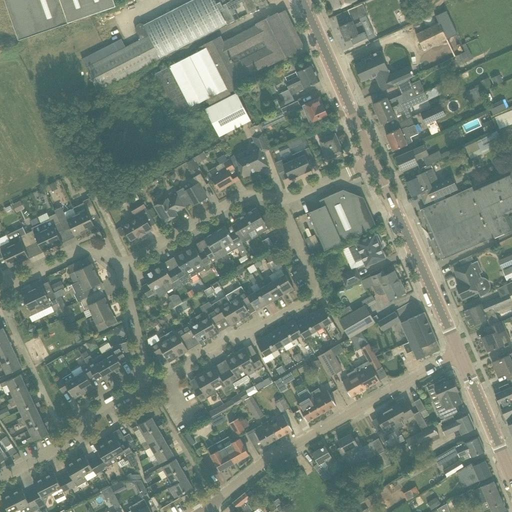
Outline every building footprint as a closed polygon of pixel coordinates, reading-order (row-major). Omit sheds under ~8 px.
[(113,0),(4,0),(19,40),(115,6),(113,0)] [(192,0),(187,2),(204,36),(238,18),(235,13),(232,15),(230,12),(226,4),(226,3),(224,0),(192,0)] [(232,15),(235,13),(232,6),(238,3),(236,0),(234,0),(230,2),(230,1),(226,3),(226,4),(230,12),(232,15)] [(236,0),(238,3),(238,4),(242,2),(248,14),(259,9),(268,4),(266,0),(236,0)] [(330,0),(335,9),(355,0),(330,0)] [(161,58),(204,36),(187,2),(144,25),(149,35),(161,57),(161,58)] [(352,21),(339,27),(345,41),(351,39),(354,46),(363,42),(375,37),(371,27),(366,16),(368,15),(363,4),(357,6),(348,10),(352,21)] [(446,11),(435,16),(439,24),(446,39),(457,34),(446,11)] [(286,26),(282,18),(273,22),(274,22),(232,43),(227,46),(243,77),(268,65),(266,61),(265,59),(270,56),(271,59),(273,62),(298,50),(286,26)] [(416,35),(423,51),(447,40),(446,39),(439,24),(416,35)] [(81,59),(97,91),(161,57),(149,35),(144,25),(135,29),(140,39),(101,60),(97,52),(81,59)] [(468,61),(464,51),(456,55),(460,64),(468,61)] [(362,61),(355,65),(362,81),(370,77),(370,79),(376,77),(378,75),(388,71),(380,52),(376,53),(376,52),(373,53),(374,55),(362,60),(362,61)] [(289,89),(279,94),(284,105),(294,100),(291,95),(305,88),(304,88),(310,85),(319,81),(312,65),(303,69),(296,72),(298,76),(285,82),(289,89)] [(378,75),(376,77),(382,91),(397,84),(399,83),(395,73),(389,75),(388,71),(378,75)] [(500,75),(492,79),(494,85),(502,81),(500,75)] [(377,114),(406,101),(416,97),(408,79),(397,84),(401,95),(388,101),(386,98),(373,104),(377,114)] [(478,89),(470,90),(471,99),(479,98),(478,89)] [(236,93),(232,95),(229,91),(208,102),(210,106),(205,109),(219,136),(250,120),(236,93)] [(425,93),(416,97),(406,101),(377,114),(381,124),(396,117),(398,123),(412,116),(409,108),(428,100),(425,93)] [(317,99),(302,105),(303,108),(309,122),(326,114),(323,106),(322,107),(318,99),(317,100),(317,99)] [(489,106),(493,114),(506,107),(502,99),(489,106)] [(261,122),(260,124),(262,129),(271,125),(285,118),(283,115),(301,106),(298,100),(280,108),(282,112),(268,119),(261,122)] [(440,104),(421,113),(425,124),(445,115),(440,104)] [(493,116),(498,128),(511,122),(511,110),(511,109),(493,116)] [(490,120),(482,123),(484,131),(493,127),(490,120)] [(418,133),(414,124),(400,130),(399,129),(395,130),(386,134),(393,150),(402,146),(412,142),(410,137),(418,133)] [(269,149),(265,141),(262,133),(263,133),(259,125),(249,128),(252,137),(252,138),(256,147),(250,150),(252,155),(238,161),(240,168),(244,176),(258,170),(258,171),(259,171),(258,169),(260,168),(261,170),(269,166),(262,152),(269,149)] [(335,134),(319,141),(327,159),(343,152),(335,134)] [(300,145),(306,142),(304,136),(297,139),(300,145)] [(470,159),(482,153),(481,151),(477,142),(465,148),(470,159)] [(453,149),(447,151),(441,154),(439,151),(428,156),(427,153),(423,145),(405,153),(396,157),(402,171),(411,167),(416,164),(414,159),(421,155),(426,165),(454,152),(453,149)] [(309,147),(292,155),(295,161),(301,174),(311,169),(307,160),(313,157),(309,147)] [(198,164),(207,158),(203,152),(194,157),(198,164)] [(220,164),(227,160),(224,155),(217,159),(220,164)] [(295,161),(292,155),(275,163),(279,172),(285,170),(289,179),(301,174),(295,161)] [(229,160),(234,168),(239,166),(233,156),(229,159),(229,160)] [(192,158),(186,162),(192,170),(197,167),(192,158)] [(228,172),(234,168),(229,160),(229,159),(227,160),(220,164),(215,167),(219,174),(212,178),(219,190),(234,182),(228,172)] [(424,203),(457,189),(452,178),(439,183),(433,168),(432,168),(431,165),(423,168),(424,172),(407,179),(408,181),(406,182),(412,196),(420,192),(424,203)] [(444,259),(454,255),(493,237),(497,244),(511,237),(511,225),(508,215),(511,213),(511,172),(511,170),(485,181),(475,186),(422,209),(423,209),(445,258),(444,258),(444,259)] [(182,189),(176,192),(178,195),(185,206),(191,203),(193,206),(207,197),(201,188),(207,184),(202,176),(200,173),(187,181),(191,187),(184,191),(182,189)] [(483,175),(472,180),(475,186),(485,181),(483,175)] [(326,205),(342,242),(370,229),(369,227),(374,225),(363,201),(355,197),(349,194),(349,195),(342,192),(321,201),(323,206),(326,205)] [(185,207),(185,206),(178,195),(169,201),(167,198),(154,206),(159,214),(164,222),(174,217),(172,214),(185,207)] [(74,211),(76,215),(84,231),(95,226),(90,217),(97,214),(90,199),(83,202),(84,204),(73,209),(74,211)] [(18,201),(13,204),(15,210),(16,211),(24,208),(20,200),(18,201)] [(131,240),(138,236),(139,237),(146,233),(152,229),(145,217),(150,214),(142,200),(129,207),(135,218),(122,225),(127,232),(131,240)] [(308,212),(325,250),(342,242),(326,205),(323,206),(308,212)] [(76,215),(67,219),(61,207),(54,210),(56,214),(58,218),(64,230),(70,226),(75,236),(84,231),(76,215)] [(265,231),(273,226),(266,213),(261,216),(256,207),(245,214),(254,228),(257,234),(258,235),(265,231)] [(64,230),(58,218),(56,214),(49,217),(50,219),(41,223),(52,247),(61,242),(57,233),(64,230)] [(238,226),(233,229),(236,234),(242,243),(257,234),(254,228),(245,214),(235,220),(238,226)] [(302,231),(308,229),(304,215),(297,217),(302,231)] [(31,228),(32,231),(26,234),(31,245),(38,242),(42,251),(52,247),(41,223),(31,228)] [(122,225),(117,228),(121,236),(127,232),(122,225)] [(247,252),(242,243),(236,234),(231,237),(225,226),(214,232),(227,253),(232,250),(237,247),(242,255),(247,252)] [(9,242),(19,262),(29,257),(24,248),(31,245),(26,234),(23,227),(16,231),(19,237),(9,242)] [(222,257),(227,253),(214,232),(204,238),(210,249),(205,252),(211,261),(211,262),(222,256),(222,257)] [(362,258),(365,266),(376,262),(385,258),(378,243),(381,242),(377,234),(375,235),(374,234),(371,236),(370,235),(369,236),(355,243),(355,244),(348,247),(351,254),(354,262),(362,258)] [(9,267),(19,262),(9,242),(6,235),(0,238),(0,259),(4,258),(9,267)] [(270,242),(265,245),(268,251),(273,248),(270,242)] [(204,250),(198,253),(193,244),(183,250),(197,274),(204,269),(203,266),(211,261),(205,252),(204,250)] [(179,279),(183,285),(191,280),(190,277),(197,274),(183,250),(173,256),(179,265),(173,269),(179,279)] [(277,258),(274,253),(266,257),(269,262),(277,258)] [(511,264),(511,254),(498,261),(501,269),(511,264)] [(239,259),(242,265),(249,260),(246,255),(239,259)] [(480,276),(479,273),(482,272),(476,260),(463,265),(464,266),(454,270),(463,288),(458,290),(462,299),(478,292),(480,296),(484,294),(485,293),(487,292),(488,291),(489,290),(489,288),(490,286),(490,285),(489,283),(489,281),(488,280),(487,279),(485,277),(484,277),(482,276),(480,276)] [(68,267),(71,273),(74,271),(79,281),(96,273),(91,263),(82,267),(79,261),(68,267)] [(260,261),(253,264),(256,269),(262,265),(260,261)] [(166,292),(173,288),(171,284),(179,279),(173,269),(167,272),(162,263),(152,268),(166,292)] [(511,266),(502,270),(507,280),(511,277),(511,266)] [(166,292),(152,268),(142,274),(148,283),(141,287),(148,298),(156,293),(159,298),(167,293),(166,292)] [(355,268),(341,275),(345,284),(359,278),(355,268)] [(217,272),(221,279),(224,277),(226,276),(223,269),(217,272)] [(383,272),(374,275),(371,277),(374,285),(372,286),(375,292),(377,293),(379,294),(380,295),(383,295),(384,294),(386,293),(388,299),(403,293),(394,271),(385,275),(383,272)] [(272,274),(284,294),(294,289),(285,274),(278,278),(275,272),(272,274)] [(100,282),(96,273),(79,281),(71,284),(76,293),(74,294),(78,301),(80,300),(92,294),(94,293),(91,287),(100,282)] [(272,274),(269,276),(272,281),(266,285),(275,300),(284,294),(272,274)] [(224,277),(221,279),(219,280),(222,286),(227,283),(224,277)] [(487,319),(490,326),(499,322),(495,313),(511,305),(511,301),(510,296),(511,295),(511,281),(497,289),(501,298),(481,307),(480,304),(467,310),(463,312),(470,326),(474,324),(474,325),(487,319)] [(55,292),(62,289),(64,288),(61,282),(52,286),(55,292)] [(253,285),(266,305),(275,300),(266,285),(260,288),(256,283),(253,285)] [(57,300),(54,293),(53,291),(46,294),(42,285),(32,290),(41,311),(58,303),(57,300)] [(256,311),(266,305),(253,285),(250,287),(253,292),(247,296),(251,302),(256,311)] [(55,292),(54,293),(57,300),(58,303),(61,310),(66,308),(61,296),(65,295),(62,289),(55,292)] [(229,301),(240,320),(250,314),(245,305),(251,302),(247,296),(244,291),(238,294),(236,289),(226,295),(226,296),(229,301)] [(41,311),(32,290),(22,295),(26,304),(19,307),(25,318),(34,314),(41,311)] [(95,301),(92,294),(80,300),(84,307),(87,305),(92,314),(109,306),(104,297),(95,301)] [(363,301),(365,305),(366,307),(376,302),(372,296),(363,301)] [(172,303),(174,306),(182,302),(179,298),(172,303)] [(230,326),(240,320),(229,301),(222,305),(220,300),(211,305),(212,307),(220,321),(225,317),(230,326)] [(375,322),(370,314),(366,307),(365,305),(339,320),(349,338),(375,322)] [(98,331),(107,327),(104,320),(113,316),(109,306),(92,314),(96,324),(93,326),(96,333),(98,331)] [(324,306),(314,312),(323,327),(329,323),(332,329),(335,327),(332,321),(329,315),(324,306)] [(203,312),(196,316),(209,338),(219,332),(214,324),(220,321),(212,307),(203,312)] [(314,312),(305,317),(316,338),(320,336),(316,331),(323,327),(314,312)] [(395,312),(378,322),(383,331),(400,321),(395,312)] [(432,331),(424,313),(415,317),(408,320),(401,323),(409,341),(432,331)] [(71,314),(67,318),(71,323),(75,319),(71,314)] [(199,344),(209,338),(196,316),(189,320),(190,322),(182,327),(189,339),(194,335),(199,344)] [(313,340),(316,338),(305,317),(296,323),(295,323),(302,334),(302,335),(304,338),(310,334),(313,340)] [(158,323),(155,318),(149,321),(153,327),(158,323)] [(296,338),(302,335),(302,334),(295,323),(296,323),(294,319),(284,325),(296,345),(299,343),(296,338)] [(504,347),(510,345),(500,322),(499,322),(490,326),(486,328),(489,335),(481,338),(487,351),(503,345),(504,347)] [(113,332),(124,338),(126,334),(124,325),(116,327),(113,332)] [(293,347),(296,345),(284,325),(275,330),(284,345),(290,342),(293,347)] [(168,339),(178,356),(188,351),(183,342),(189,339),(182,327),(173,332),(175,334),(168,339)] [(284,345),(275,330),(266,336),(278,356),(280,354),(277,349),(284,345)] [(361,331),(354,335),(358,342),(365,338),(361,331)] [(417,360),(440,349),(432,331),(409,341),(413,351),(417,360)] [(168,362),(178,356),(168,339),(166,335),(159,339),(160,341),(151,346),(157,357),(163,354),(168,362)] [(278,356),(266,336),(256,341),(265,356),(271,353),(274,358),(278,356)] [(0,352),(12,347),(7,337),(0,340),(0,352)] [(102,353),(102,354),(115,375),(124,369),(121,364),(126,361),(123,344),(112,346),(112,348),(102,353)] [(330,349),(335,357),(344,352),(340,344),(330,349)] [(356,373),(365,389),(380,380),(375,371),(382,367),(368,344),(360,349),(367,361),(354,369),(354,370),(356,373)] [(0,352),(0,359),(1,361),(0,361),(0,364),(16,357),(12,347),(0,352)] [(245,348),(235,354),(245,370),(248,375),(255,371),(254,370),(262,364),(261,362),(256,353),(250,357),(245,348)] [(342,369),(335,357),(330,349),(318,356),(330,376),(342,369)] [(225,372),(231,383),(234,387),(243,382),(239,374),(245,370),(235,354),(234,354),(233,352),(227,356),(228,358),(225,359),(231,368),(225,372)] [(511,352),(508,355),(508,356),(492,363),(498,376),(505,373),(508,379),(510,379),(511,377),(511,352)] [(303,359),(299,353),(294,356),(297,362),(303,359)] [(87,364),(94,375),(97,382),(98,381),(97,380),(103,377),(105,381),(115,375),(102,354),(93,359),(90,355),(84,359),(87,364)] [(7,374),(12,371),(21,367),(16,357),(0,364),(0,368),(3,367),(7,374)] [(74,377),(83,393),(93,387),(88,379),(94,375),(87,364),(81,368),(83,371),(74,377)] [(230,387),(231,383),(225,372),(219,375),(214,366),(204,372),(214,388),(220,384),(223,388),(227,389),(230,387)] [(281,366),(276,369),(279,374),(284,371),(281,366)] [(348,378),(342,381),(346,388),(351,397),(365,389),(356,373),(354,370),(346,374),(348,378)] [(194,390),(200,401),(216,392),(214,388),(204,372),(195,378),(200,387),(194,390)] [(62,379),(56,382),(63,394),(69,390),(74,399),(83,393),(74,377),(71,373),(62,378),(62,379)] [(290,373),(281,378),(284,384),(293,379),(290,373)] [(2,387),(7,385),(10,391),(29,382),(28,379),(23,381),(20,374),(11,378),(6,381),(0,384),(2,387)] [(254,386),(257,392),(273,382),(270,377),(254,386)] [(501,392),(495,394),(506,422),(511,419),(511,377),(510,379),(511,383),(511,386),(510,388),(508,383),(499,387),(501,392)] [(281,378),(274,382),(280,392),(287,389),(284,384),(281,378)] [(456,391),(458,390),(453,379),(446,382),(444,379),(445,378),(432,384),(433,385),(434,384),(436,387),(435,387),(439,398),(456,391)] [(8,400),(9,403),(29,394),(26,387),(31,385),(29,382),(10,391),(14,397),(8,400)] [(257,392),(254,386),(246,391),(249,397),(257,392)] [(307,422),(321,413),(314,401),(307,388),(297,393),(302,402),(297,404),(307,422)] [(321,397),(314,401),(321,413),(336,405),(331,396),(327,389),(320,394),(321,397)] [(245,390),(238,394),(242,401),(249,397),(246,391),(245,390)] [(444,415),(445,418),(452,416),(458,413),(455,405),(461,402),(456,391),(439,398),(438,398),(442,407),(436,410),(439,417),(444,415)] [(17,404),(20,410),(38,402),(37,398),(32,400),(29,394),(9,403),(11,407),(17,404)] [(238,394),(231,398),(235,405),(242,401),(238,394)] [(257,419),(263,415),(252,396),(245,400),(257,419)] [(282,413),(288,408),(282,397),(275,401),(282,413)] [(413,402),(419,412),(425,409),(419,399),(413,402)] [(399,429),(404,426),(401,421),(405,418),(406,419),(414,414),(406,401),(400,405),(399,403),(389,409),(399,429)] [(17,420),(18,423),(39,413),(36,407),(40,405),(38,402),(20,410),(23,417),(17,420)] [(0,418),(1,420),(10,415),(6,408),(0,411),(0,418)] [(387,435),(399,429),(389,409),(376,416),(387,435)] [(208,413),(210,417),(211,419),(217,416),(213,410),(208,413)] [(26,424),(29,430),(48,421),(46,418),(42,420),(39,413),(18,423),(20,427),(26,424)] [(136,425),(149,418),(146,413),(133,420),(136,425)] [(270,425),(278,438),(292,430),(283,414),(276,418),(278,421),(271,425),(270,425)] [(461,434),(475,428),(468,414),(454,420),(452,416),(445,418),(440,420),(441,422),(446,434),(459,429),(461,434)] [(143,434),(161,424),(159,421),(155,423),(151,417),(149,418),(136,425),(132,428),(134,432),(140,429),(141,432),(143,434)] [(237,437),(245,432),(238,418),(229,423),(237,437)] [(240,421),(244,428),(249,425),(245,418),(240,421)] [(32,437),(26,439),(28,443),(48,433),(45,426),(49,424),(48,421),(29,430),(32,437)] [(425,423),(424,421),(418,424),(422,431),(428,428),(425,423)] [(143,447),(162,436),(159,430),(163,427),(161,424),(143,434),(147,441),(141,444),(143,447)] [(263,446),(278,438),(270,425),(263,429),(262,426),(254,431),(263,446)] [(433,425),(428,428),(422,431),(405,440),(410,450),(420,445),(421,447),(440,438),(433,425)] [(189,433),(185,435),(192,445),(195,442),(189,433)] [(341,447),(337,449),(343,459),(354,454),(355,456),(356,456),(360,463),(384,450),(379,439),(362,448),(356,438),(354,439),(351,434),(338,441),(341,447)] [(108,440),(105,441),(115,457),(121,468),(129,463),(131,467),(136,464),(134,454),(130,448),(128,443),(126,441),(120,444),(115,436),(113,437),(113,436),(108,439),(108,440)] [(145,451),(150,447),(154,453),(172,443),(170,440),(166,442),(162,436),(143,447),(145,451)] [(461,456),(469,453),(471,457),(475,454),(484,450),(478,437),(469,441),(465,443),(455,446),(435,458),(439,466),(458,454),(459,456),(460,455),(461,456)] [(225,446),(234,463),(249,454),(239,438),(225,446)] [(219,471),(234,463),(225,446),(221,440),(207,448),(211,456),(214,461),(219,471)] [(101,456),(95,459),(101,470),(107,467),(111,464),(109,461),(115,457),(105,441),(96,447),(101,456)] [(160,463),(164,460),(173,455),(169,448),(174,446),(172,443),(154,453),(158,460),(152,463),(154,466),(160,463)] [(196,450),(199,455),(206,452),(203,446),(196,450)] [(313,468),(320,475),(324,481),(331,477),(327,469),(325,471),(319,464),(325,461),(328,466),(333,463),(330,458),(331,457),(325,446),(312,453),(318,464),(313,468)] [(14,447),(7,451),(10,456),(16,452),(14,447)] [(383,468),(391,464),(384,451),(376,455),(383,468)] [(74,460),(84,476),(93,470),(95,474),(101,470),(95,459),(89,462),(84,454),(74,460)] [(167,464),(162,467),(156,470),(158,473),(164,470),(167,476),(185,466),(183,462),(179,465),(175,459),(167,464)] [(64,477),(70,489),(76,485),(77,487),(86,481),(83,476),(84,476),(74,460),(65,465),(70,474),(64,477)] [(444,471),(447,476),(463,467),(460,461),(444,471)] [(473,462),(457,471),(463,487),(479,480),(481,479),(491,475),(484,461),(475,465),(473,462)] [(172,485),(186,477),(183,471),(187,469),(185,466),(167,476),(172,485)] [(70,489),(64,477),(58,480),(53,471),(43,476),(51,493),(55,500),(65,495),(63,492),(70,489)] [(38,490),(32,493),(37,505),(39,509),(45,505),(48,496),(48,495),(51,493),(43,476),(33,482),(38,490)] [(192,487),(186,477),(172,485),(169,487),(175,497),(178,495),(179,498),(191,491),(190,488),(192,487)] [(148,493),(141,481),(132,481),(140,497),(148,493)] [(480,503),(499,495),(493,481),(484,485),(481,487),(474,490),(480,503)] [(110,486),(114,493),(120,490),(116,483),(110,486)] [(109,497),(115,508),(120,505),(114,493),(110,486),(101,490),(106,499),(109,497)] [(419,493),(416,487),(404,493),(405,494),(402,495),(406,501),(413,497),(412,496),(419,493)] [(21,488),(11,493),(20,511),(32,511),(33,511),(31,508),(37,505),(32,493),(26,497),(21,488)] [(263,511),(260,507),(254,511),(247,503),(251,500),(245,492),(233,503),(238,509),(238,508),(239,510),(237,511),(263,511)] [(5,506),(0,509),(0,511),(20,511),(11,493),(1,498),(5,506)] [(463,494),(450,501),(455,510),(468,502),(463,494)] [(497,511),(505,509),(499,495),(480,503),(483,511),(497,511)] [(441,504),(436,497),(427,503),(431,510),(441,504)] [(131,511),(128,511),(150,511),(148,508),(147,506),(143,499),(129,507),(131,511)] [(446,503),(437,509),(438,511),(447,511),(449,511),(446,503)]
